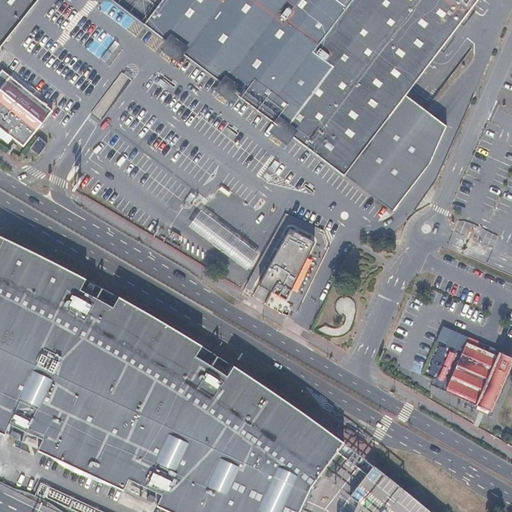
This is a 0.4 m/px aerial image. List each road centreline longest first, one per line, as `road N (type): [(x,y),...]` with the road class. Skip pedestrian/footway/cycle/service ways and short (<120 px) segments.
road 1 (secondary): [(0,196),(511,498)]
road 2 (secondary): [(511,474),(0,178)]
